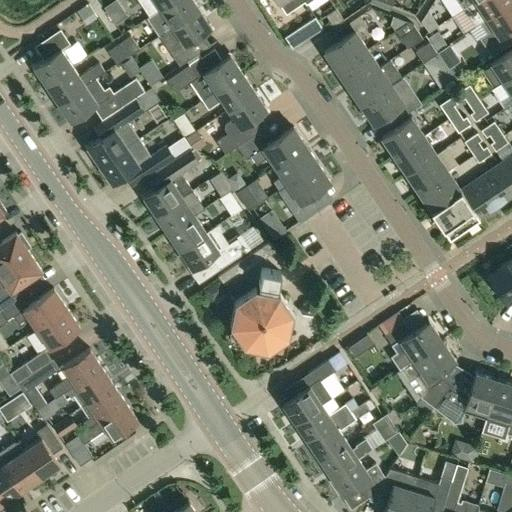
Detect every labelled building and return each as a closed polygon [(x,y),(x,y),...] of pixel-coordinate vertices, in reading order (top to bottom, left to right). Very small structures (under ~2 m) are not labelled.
[(146,17),(158,35),(199,8),(193,0),(171,0),(160,8),(146,17)] [(276,0),(278,2),(286,13),(304,1),(305,0),(304,0),(276,0)] [(392,0),(368,0),(368,1),(389,9),(392,0)] [(511,0),(474,0),(463,8),(475,25),(486,18),(511,0)] [(480,38),(491,55),(511,41),(511,39),(506,31),(511,27),(511,0),(486,18),(493,29),(480,38)] [(211,27),(199,8),(158,35),(179,65),(209,45),(201,33),(211,27)] [(325,14),(333,26),(343,19),(335,8),(325,14)] [(323,51),(336,69),(367,48),(360,38),(364,35),(366,24),(359,14),(349,21),(354,30),(323,51)] [(315,16),(295,29),(303,40),(323,28),(315,16)] [(407,47),(422,37),(413,22),(408,20),(395,29),(407,47)] [(456,38),(451,29),(431,43),(437,51),(456,38)] [(44,58),(33,66),(46,84),(73,66),(60,48),(68,43),(59,30),(36,46),(44,58)] [(139,48),(130,35),(120,41),(129,55),(139,48)] [(415,51),(423,62),(437,53),(429,41),(415,51)] [(511,47),(491,62),(503,80),(511,74),(511,47)] [(229,54),(221,59),(214,48),(200,56),(202,58),(191,65),(190,63),(167,79),(175,91),(189,81),(202,99),(242,72),(229,54)] [(379,66),(367,48),(336,69),(348,87),(379,66)] [(348,87),(360,105),(392,84),(409,72),(404,64),(394,70),(388,60),(379,66),(348,87)] [(57,101),(95,76),(104,70),(99,62),(79,75),(73,66),(46,84),(57,101)] [(221,99),(227,108),(254,90),(242,72),(202,99),(208,108),(221,99)] [(511,93),(511,74),(503,80),(511,93)] [(95,76),(57,101),(70,121),(108,95),(95,76)] [(120,106),(133,97),(143,91),(134,77),(111,93),(120,106)] [(420,104),(413,93),(402,91),(398,94),(392,84),(360,105),(373,123),(404,102),(409,111),(420,104)] [(469,104),(478,97),(469,84),(456,92),(461,100),(464,97),(469,104)] [(267,109),(254,90),(227,108),(233,117),(225,122),(224,129),(227,133),(216,140),(225,153),(236,145),(233,140),(245,132),(241,126),(267,109)] [(162,114),(171,110),(163,93),(154,97),(162,114)] [(441,107),(448,118),(458,111),(454,105),(457,102),(452,95),(439,104),(441,107)] [(87,145),(99,164),(141,136),(130,119),(142,111),(133,97),(120,106),(120,107),(90,128),(97,138),(87,145)] [(475,120),(488,111),(478,97),(469,104),(473,111),(470,113),(475,120)] [(411,116),(381,136),(393,154),(423,134),(448,118),(441,107),(421,120),(417,115),(412,118),(411,116)] [(462,118),(458,111),(448,118),(458,132),(471,123),(466,115),(462,118)] [(184,137),(195,130),(183,112),(172,119),(184,137)] [(491,137),(501,131),(494,120),(481,129),(486,136),(489,134),(491,137)] [(274,165),(306,144),(293,126),(265,145),(257,132),(236,145),(245,159),(251,155),(256,163),(268,155),(274,165)] [(481,139),(477,131),(464,140),(471,151),(480,144),(478,141),(481,139)] [(501,131),(491,137),(493,140),(490,142),(495,150),(508,141),(501,131)] [(436,152),(423,134),(393,154),(406,172),(436,152)] [(99,164),(112,183),(122,176),(129,186),(174,156),(166,144),(152,153),(141,136),(99,164)] [(318,162),(306,144),(274,165),(281,175),(272,181),(279,189),(318,162)] [(482,147),(480,144),(471,151),(478,161),(491,152),(486,145),(482,147)] [(192,189),(180,172),(198,161),(189,148),(150,175),(157,185),(143,195),(155,214),(182,196),(192,189)] [(406,172),(418,191),(448,170),(436,152),(406,172)] [(511,153),(500,162),(511,179),(511,153)] [(319,206),(310,194),(330,180),(318,162),(279,189),(285,198),(293,193),(299,201),(295,204),(304,217),(319,206)] [(498,163),(479,176),(498,204),(511,193),(511,179),(500,162),(498,163)] [(221,170),(205,180),(215,194),(230,184),(221,170)] [(460,189),(448,170),(418,191),(430,209),(460,189)] [(460,189),(479,216),(498,204),(479,176),(460,189)] [(236,191),(245,205),(254,198),(246,185),(236,191)] [(430,209),(449,236),(479,216),(460,189),(430,209)] [(229,190),(219,197),(231,215),(241,208),(229,190)] [(182,196),(155,214),(167,232),(194,214),(182,196)] [(179,250),(206,232),(194,214),(167,232),(179,250)] [(294,229),(306,245),(325,230),(314,215),(294,229)] [(206,232),(179,250),(192,268),(210,256),(218,268),(246,250),(237,237),(228,243),(216,225),(206,232)] [(0,269),(28,250),(27,248),(30,246),(21,231),(17,234),(15,231),(0,241),(0,269)] [(275,250),(269,241),(261,245),(268,255),(275,250)] [(260,260),(268,255),(261,245),(254,250),(260,260)] [(0,269),(0,297),(42,270),(28,250),(0,269)] [(260,260),(254,250),(247,255),(253,265),(260,260)] [(246,269),(253,265),(247,255),(239,260),(246,269)] [(511,257),(500,265),(501,267),(489,275),(506,300),(511,296),(511,257)] [(239,260),(232,265),(238,274),(246,269),(239,260)] [(231,279),(238,274),(232,265),(225,270),(231,279)] [(279,291),(277,290),(280,271),(261,267),(257,286),(255,286),(234,300),(229,324),(243,345),(267,350),(288,336),(293,311),(279,291)] [(231,279),(225,270),(217,275),(224,284),(231,279)] [(66,307),(53,287),(12,315),(18,323),(28,317),(35,328),(66,307)] [(66,307),(35,328),(48,347),(79,326),(66,307)] [(298,327),(316,328),(316,312),(299,311),(298,327)] [(400,367),(403,365),(412,358),(442,339),(428,319),(411,330),(404,320),(384,334),(397,352),(392,355),(400,367)] [(16,357),(33,342),(23,330),(5,346),(16,357)] [(348,344),(358,361),(374,352),(364,334),(348,344)] [(455,359),(442,339),(412,358),(403,365),(408,374),(416,375),(417,374),(426,388),(420,396),(433,406),(450,384),(441,376),(437,371),(455,359)] [(55,397),(62,392),(101,366),(89,347),(62,365),(69,375),(49,388),(55,397)] [(16,382),(51,358),(44,348),(9,372),(16,382)] [(25,391),(59,368),(52,357),(51,358),(16,382),(20,388),(22,387),(25,391)] [(294,421),(321,403),(331,397),(320,379),(335,369),(328,358),(307,372),(314,381),(282,403),(294,421)] [(0,378),(9,372),(3,363),(0,364),(0,378)] [(81,405),(113,383),(101,366),(62,392),(66,399),(73,394),(81,405)] [(464,411),(485,417),(498,378),(475,371),(468,394),(460,391),(450,384),(433,406),(452,420),(452,421),(461,420),(461,419),(464,411)] [(511,433),(511,382),(498,378),(485,417),(508,424),(506,432),(511,433)] [(77,433),(77,434),(125,401),(113,383),(81,405),(89,417),(82,421),(87,427),(77,433)] [(83,442),(104,428),(111,438),(138,420),(125,401),(77,434),(64,443),(79,465),(93,456),(83,442)] [(328,413),(321,403),(294,421),(306,439),(350,410),(345,402),(328,413)] [(53,410),(46,414),(53,425),(60,420),(53,410)] [(355,418),(350,410),(306,439),(318,457),(345,439),(339,429),(355,418)] [(386,412),(372,422),(384,439),(398,430),(386,412)] [(69,413),(60,420),(53,425),(59,434),(76,423),(69,413)] [(23,449),(41,476),(59,464),(52,453),(62,446),(46,423),(36,430),(41,437),(23,449)] [(351,448),(345,439),(318,457),(330,475),(351,461),(357,457),(372,447),(365,437),(354,444),(355,445),(351,448)] [(5,461),(23,488),(41,476),(23,449),(5,461)] [(360,483),(369,497),(384,475),(375,462),(365,469),(357,457),(351,461),(330,475),(343,494),(360,483)] [(23,488),(5,461),(0,464),(0,492),(5,500),(23,488)] [(475,511),(477,507),(478,504),(466,500),(465,503),(457,501),(467,466),(456,463),(450,479),(441,510),(447,511),(475,511)] [(382,511),(405,511),(413,489),(417,476),(389,467),(384,475),(369,497),(381,501),(383,493),(388,494),(382,511)] [(417,476),(413,489),(405,511),(429,511),(431,507),(441,510),(450,479),(440,476),(438,483),(428,479),(417,476)] [(496,508),(507,511),(509,511),(511,506),(511,504),(511,482),(505,481),(496,508)] [(195,511),(188,501),(171,511),(195,511)]
